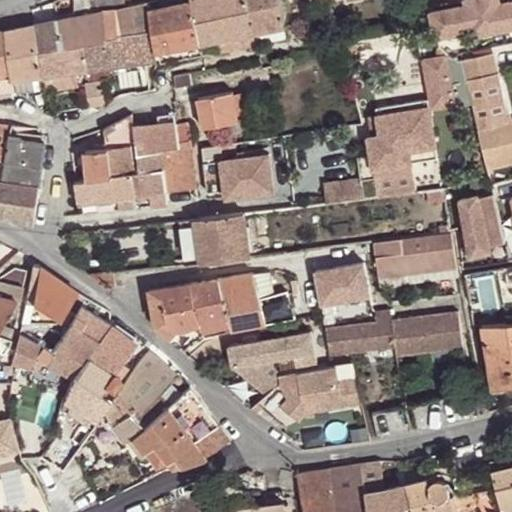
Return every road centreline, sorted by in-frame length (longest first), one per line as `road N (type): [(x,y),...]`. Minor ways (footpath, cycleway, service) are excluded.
road 1 (residential): [(32,247),(182,356),(270,437)]
road 2 (residential): [(270,437),(296,457),(511,414)]
road 3 (residential): [(281,201),(50,229)]
road 4 (unknown): [(182,356),(302,322),(308,309),(297,253)]
road 5 (residential): [(99,511),(246,456),(270,437)]
